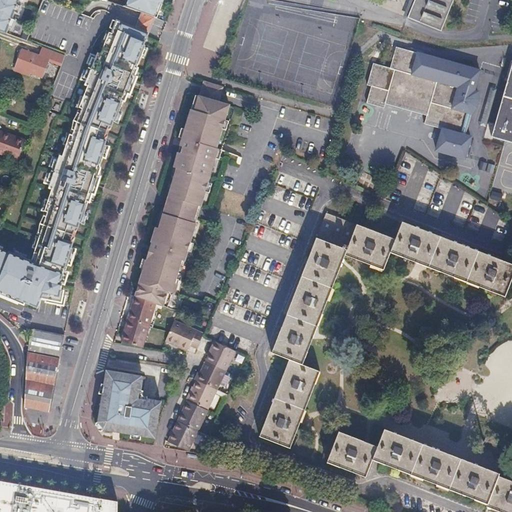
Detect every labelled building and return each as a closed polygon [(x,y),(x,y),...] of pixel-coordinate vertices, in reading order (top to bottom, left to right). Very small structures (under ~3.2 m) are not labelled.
[(0,0),(0,34),(4,36),(16,0),(0,0)] [(162,0),(122,0),(120,8),(155,21),(162,0)] [(415,0),(407,19),(441,33),(454,0),(415,0)] [(150,36),(116,21),(76,123),(43,227),(31,262),(0,248),(0,295),(35,309),(41,300),(60,304),(65,273),(76,234),(109,135),(150,36)] [(64,55),(42,47),(39,56),(45,58),(61,64),(64,55)] [(417,55),(396,48),(389,70),(372,65),(366,87),(370,88),(365,105),(384,110),(385,107),(425,118),(423,126),(442,131),(436,153),(465,161),(471,139),(466,138),(472,116),(472,115),(473,115),(473,114),(474,114),(474,113),(475,112),(475,111),(476,111),(476,110),(476,109),(477,109),(477,108),(477,107),(477,106),(478,106),(478,105),(478,104),(478,103),(478,102),(478,101),(478,100),(479,100),(478,100),(479,99),(479,98),(478,98),(478,97),(478,96),(478,95),(478,94),(474,93),(480,73),(417,55)] [(39,56),(21,49),(15,67),(29,72),(39,76),(45,58),(39,56)] [(511,63),(490,138),(511,144),(511,63)] [(15,67),(13,70),(27,76),(29,72),(15,67)] [(221,88),(201,82),(196,97),(217,103),(221,88)] [(170,185),(173,186),(169,200),(199,208),(216,150),(215,150),(227,106),(217,103),(196,97),(192,111),(188,110),(180,140),(172,138),(169,149),(176,151),(182,153),(181,157),(179,156),(170,185)] [(24,138),(0,129),(0,153),(16,159),(24,138)] [(169,200),(166,199),(161,215),(195,224),(199,208),(169,200)] [(394,239),(324,212),(270,353),(287,360),(259,436),(290,448),(319,371),(302,365),(344,254),(382,269),(389,251),(504,296),(511,273),(511,264),(401,221),(394,239)] [(152,258),(145,256),(133,298),(154,305),(162,307),(167,292),(171,293),(179,265),(182,266),(195,224),(161,215),(153,243),(150,242),(147,251),(154,253),(152,258)] [(171,293),(167,292),(162,307),(166,308),(171,293)] [(154,305),(133,298),(127,320),(149,325),(154,305)] [(149,325),(127,320),(121,340),(143,346),(149,325)] [(172,321),(168,331),(164,341),(179,348),(186,351),(189,345),(194,347),(200,333),(172,321)] [(66,336),(32,329),(28,344),(24,407),(48,412),(66,336)] [(213,341),(207,353),(204,361),(224,370),(233,350),(213,341)] [(224,370),(204,361),(198,375),(195,373),(193,379),(195,380),(215,389),(224,370)] [(109,385),(101,384),(91,421),(96,430),(107,431),(108,427),(111,427),(112,425),(117,426),(117,430),(122,431),(122,434),(134,436),(135,433),(152,436),(153,424),(155,418),(158,405),(139,402),(145,378),(112,372),(109,385)] [(195,380),(192,387),(186,401),(187,401),(206,410),(215,389),(195,380)] [(206,410),(187,401),(169,442),(188,451),(207,410),(206,410)] [(365,477),(372,460),(487,505),(486,507),(498,511),(511,511),(511,481),(498,476),(499,473),(384,429),(377,446),(338,431),(325,461),(365,477)] [(115,511),(115,501),(1,482),(0,481),(0,511),(115,511)]
